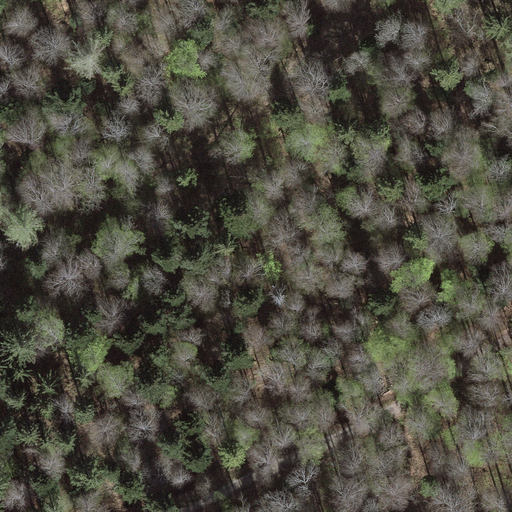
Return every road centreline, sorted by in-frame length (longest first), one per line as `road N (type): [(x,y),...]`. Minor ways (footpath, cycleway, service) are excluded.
road 1 (track): [(385,0),(238,116),(134,182),(0,250)]
road 2 (track): [(511,336),(368,424),(188,511)]
